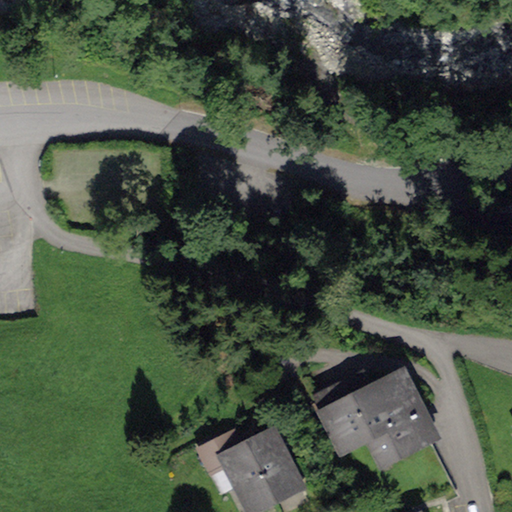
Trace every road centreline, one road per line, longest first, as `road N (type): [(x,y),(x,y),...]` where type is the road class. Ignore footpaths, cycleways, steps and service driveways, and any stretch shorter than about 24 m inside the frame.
road 1 (residential): [(39,118),(15,187),(36,233),(263,286),(414,338),(443,361),(486,511)]
road 2 (residential): [(446,187),(347,182),(160,122),(39,118)]
